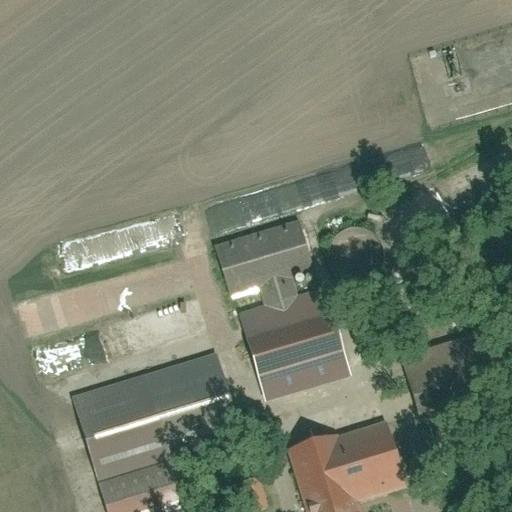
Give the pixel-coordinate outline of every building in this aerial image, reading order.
[(301,220),(217,247),(233,297),(259,288),(292,278),(318,269),(301,220)] [(292,278),(259,288),(266,308),(299,297),(292,278)] [(245,314),(266,379),(348,353),(326,288),(299,297),(266,308),(245,314)] [(458,340),(405,357),(419,401),(473,384),(458,340)] [(348,353),(266,379),(273,402),(355,376),(348,353)] [(225,356),(76,402),(110,511),(128,511),(261,471),(225,356)] [(388,425),(296,451),(313,511),(366,511),(363,501),(406,489),(388,425)] [(259,477),(249,481),(260,511),(271,507),(259,477)]
